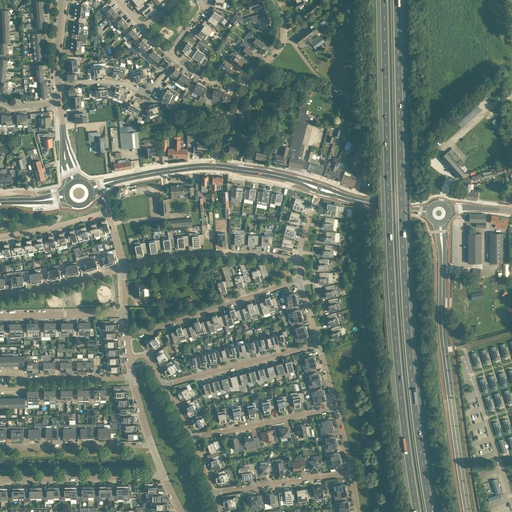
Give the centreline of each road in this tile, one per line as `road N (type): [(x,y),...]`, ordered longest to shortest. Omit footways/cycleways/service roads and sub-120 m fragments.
road 1 (motorway): [(383,0),(388,223),(418,511)]
road 2 (motorway): [(431,511),(407,303),(396,0)]
road 3 (secondary): [(441,240),(441,319),(468,511)]
road 4 (residential): [(127,337),(299,279)]
road 5 (residential): [(124,267),(228,252),(297,260)]
road 6 (residential): [(0,235),(108,210),(124,267)]
road 7 (residential): [(0,478),(164,475)]
road 8 (residential): [(164,384),(318,343)]
road 9 (residential): [(152,445),(0,448)]
road 10 (residential): [(192,437),(336,407)]
road 11 (residential): [(213,492),(352,472)]
road 12 (residential): [(58,84),(102,81),(145,93),(176,58)]
road 13 (residential): [(0,295),(124,267)]
road 14 (residential): [(0,315),(124,312)]
